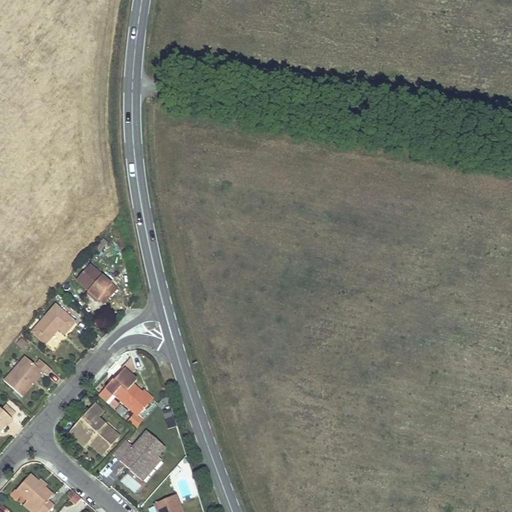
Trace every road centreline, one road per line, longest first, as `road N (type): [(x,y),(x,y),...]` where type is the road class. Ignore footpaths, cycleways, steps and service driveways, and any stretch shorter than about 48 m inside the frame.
road 1 (secondary): [(163,307),(134,157),(142,0)]
road 2 (secondary): [(232,511),(172,337)]
road 3 (residential): [(33,436),(124,334)]
